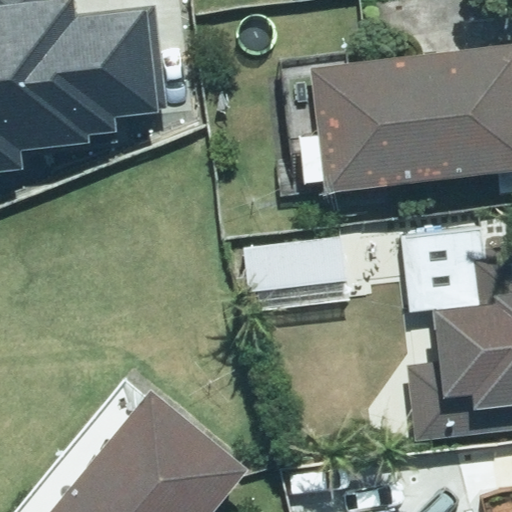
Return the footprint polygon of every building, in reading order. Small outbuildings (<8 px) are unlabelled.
[(0,0),(0,172),(27,169),(25,153),(96,146),(95,135),(116,132),(114,118),(162,113),(151,7),(82,14),(80,0),(0,0)] [(511,54),(297,70),(306,193),(511,177),(511,54)] [(229,245),(240,314),(347,296),(335,228),(229,245)] [(511,249),(403,256),(410,367),(401,367),(405,446),(511,439),(511,249)] [(197,511),(232,468),(134,392),(39,511),(197,511)] [(408,511),(406,501),(352,511),(408,511)]
